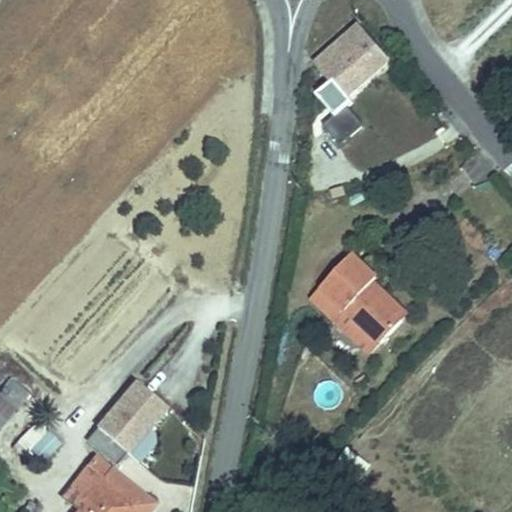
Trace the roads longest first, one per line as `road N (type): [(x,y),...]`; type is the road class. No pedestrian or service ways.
road 1 (unclassified): [(286,66),(269,222),(215,511)]
road 2 (unclassified): [(395,0),(436,72),(511,162)]
